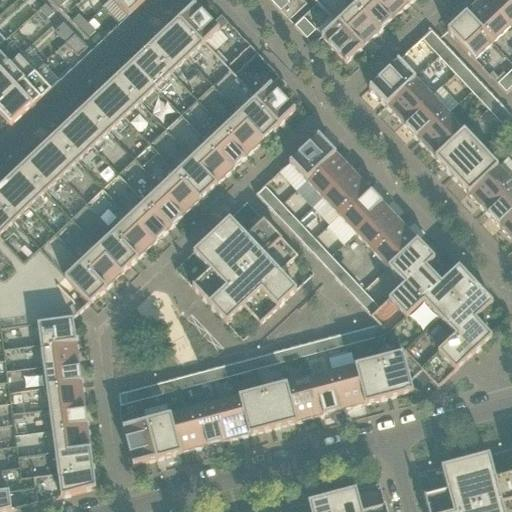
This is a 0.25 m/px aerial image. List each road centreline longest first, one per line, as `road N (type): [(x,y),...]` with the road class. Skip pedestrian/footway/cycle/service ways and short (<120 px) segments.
road 1 (residential): [(116,511),(392,440)]
road 2 (residential): [(392,440),(511,409)]
